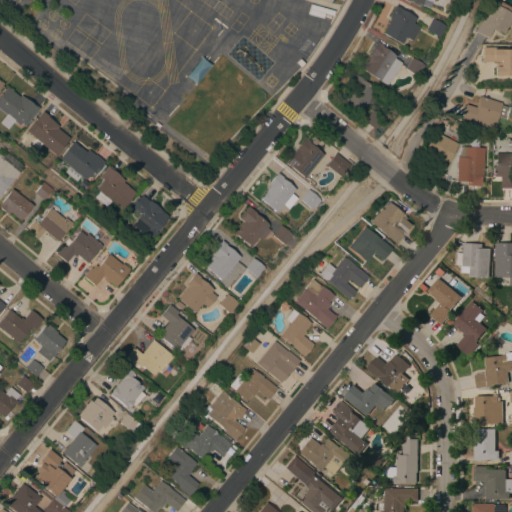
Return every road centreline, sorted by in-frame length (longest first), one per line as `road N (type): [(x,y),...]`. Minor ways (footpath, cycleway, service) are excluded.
road 1 (residential): [(0,460),(297,96),(360,0)]
road 2 (residential): [(212,511),(449,215)]
road 3 (residential): [(205,208),(0,39)]
road 4 (residential): [(511,215),(449,215),(297,96)]
road 5 (residential): [(441,511),(438,374),(379,311)]
road 6 (residential): [(463,62),(395,179)]
road 7 (residential): [(103,334),(0,249)]
